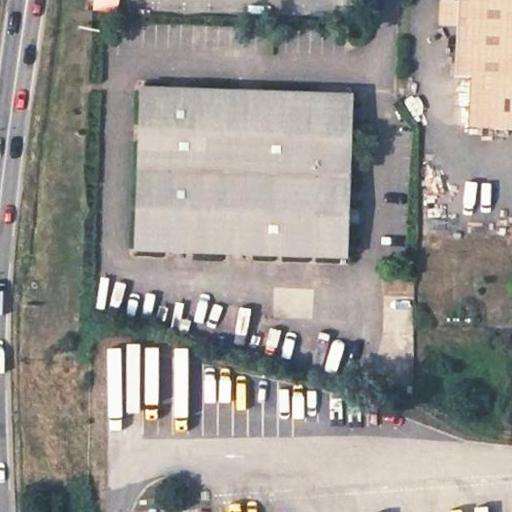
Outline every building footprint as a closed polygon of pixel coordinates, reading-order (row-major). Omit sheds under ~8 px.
[(453,24),(453,0),(435,0),(435,23),(453,24)] [(453,0),(453,24),(450,74),(467,74),(470,0),(453,0)] [(511,0),(470,0),(467,74),(511,76),(511,0)] [(511,76),(467,74),(464,123),(511,125),(511,76)] [(352,95),(139,81),(129,243),(341,256),(344,222),(345,207),(349,142),(350,128),(352,95)] [(358,143),(359,128),(350,128),(349,142),(358,143)] [(345,207),(344,222),(353,223),(354,208),(345,207)]
